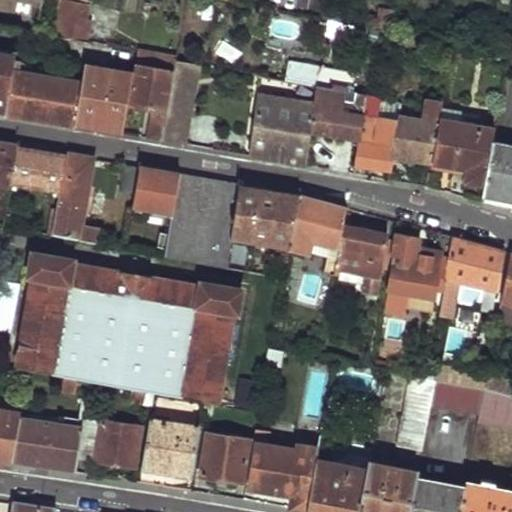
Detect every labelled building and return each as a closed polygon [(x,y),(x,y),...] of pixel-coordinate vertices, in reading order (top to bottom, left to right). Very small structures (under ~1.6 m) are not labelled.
[(86,3),(66,0),(47,0),(41,33),(86,41),(89,22),(83,21),(86,3)] [(392,29),(391,39),(421,45),(423,35),(395,30),(392,29)] [(0,112),(6,113),(15,58),(16,54),(0,51),(0,112)] [(132,76),(128,103),(153,108),(168,111),(177,59),(145,52),(137,51),(132,76)] [(15,58),(6,113),(66,123),(75,125),(83,81),(21,70),(22,60),(15,58)] [(168,111),(163,140),(185,144),(199,62),(177,59),(168,111)] [(132,76),(85,67),(83,81),(75,125),(101,129),(123,133),(128,103),(132,76)] [(262,93),(250,155),(278,160),(305,165),(307,156),(311,129),(320,85),(286,79),(284,90),(282,97),(262,93)] [(320,85),(311,129),(361,137),(365,114),(343,110),(345,98),(346,91),(320,85)] [(284,90),(262,87),(262,93),(282,97),(284,90)] [(345,98),(343,110),(365,114),(368,94),(369,92),(353,90),(350,98),(345,98)] [(361,137),(359,147),(356,163),(391,168),(394,153),(399,120),(378,116),(381,97),(368,94),(365,114),(361,137)] [(421,97),(417,121),(440,125),(443,106),(444,101),(421,97)] [(402,103),(400,112),(407,113),(409,105),(402,103)] [(440,125),(433,161),(466,167),(463,180),(485,184),(494,141),(495,131),(478,128),(481,113),(443,106),(440,125)] [(153,108),(148,138),(163,140),(168,111),(153,108)] [(399,120),(394,153),(433,161),(440,125),(417,121),(399,117),(399,120)] [(511,144),(494,141),(485,184),(483,194),(511,200),(511,144)] [(0,225),(5,226),(13,183),(19,146),(0,142),(0,225)] [(342,143),(337,170),(354,173),(356,163),(359,147),(342,143)] [(19,146),(13,183),(62,192),(68,154),(44,150),(19,146)] [(62,192),(54,235),(98,243),(100,229),(81,225),(93,159),(68,154),(62,192)] [(126,164),(121,192),(137,195),(141,167),(126,164)] [(141,167),(137,195),(135,207),(175,214),(182,174),(162,171),(141,167)] [(182,174),(175,214),(168,251),(167,257),(227,268),(232,238),(241,184),(210,179),(182,174)] [(241,184),(232,238),(291,250),(301,194),(274,190),(241,184)] [(301,194),(291,250),(308,253),(311,240),(329,244),(325,272),(336,274),(345,225),(348,207),(322,200),(301,194)] [(345,225),(336,274),(342,276),(344,269),(367,275),(366,281),(364,293),(378,295),(388,234),(345,225)] [(398,235),(390,289),(436,298),(442,263),(451,266),(456,237),(445,234),(442,253),(417,248),(418,239),(398,235)] [(456,237),(451,266),(444,301),(454,303),(457,304),(462,283),(486,289),(482,310),(493,312),(505,250),(477,243),(456,237)] [(160,249),(159,255),(167,257),(168,251),(160,249)] [(75,260),(34,252),(29,278),(33,279),(17,368),(65,377),(81,380),(131,389),(148,392),(217,405),(234,314),(237,315),(242,290),(201,283),(200,288),(152,279),(152,275),(123,270),(122,274),(74,265),(75,260)] [(511,252),(500,314),(509,316),(511,304),(511,252)] [(344,269),(342,276),(366,281),(367,275),(344,269)] [(462,283),(457,304),(482,310),(486,289),(462,283)] [(388,297),(385,317),(400,319),(404,300),(388,297)] [(444,301),(442,316),(451,318),(454,303),(444,301)] [(303,411),(320,415),(332,364),(315,360),(303,411)] [(438,364),(435,380),(437,380),(485,390),(488,373),(438,364)] [(511,377),(488,373),(485,390),(511,396),(511,377)] [(414,376),(399,447),(422,452),(432,405),(437,380),(435,380),(431,379),(414,376)] [(65,377),(63,391),(78,394),(81,380),(65,377)] [(437,380),(432,405),(480,415),(485,390),(437,380)] [(131,389),(129,401),(146,404),(148,392),(131,389)] [(511,396),(485,390),(480,415),(479,423),(511,430),(511,396)] [(0,410),(0,460),(12,462),(13,455),(21,414),(0,410)] [(21,414),(13,455),(31,459),(30,465),(41,467),(48,468),(50,460),(77,466),(79,457),(85,423),(22,412),(21,414)] [(152,415),(143,467),(193,475),(201,429),(172,424),(173,419),(152,415)] [(85,423),(79,457),(96,460),(103,422),(87,419),(85,423)] [(103,422),(96,460),(136,467),(143,428),(103,422)] [(261,429),(250,486),(295,494),(292,508),(308,511),(318,462),(320,450),(304,447),(303,452),(283,448),(285,438),(278,438),(277,447),(272,445),(274,432),(261,429)] [(210,432),(201,476),(245,482),(252,440),(210,432)] [(318,462),(308,511),(313,511),(360,511),(369,471),(318,462)] [(369,471),(360,511),(409,511),(416,478),(417,473),(370,464),(369,471)] [(416,478),(409,511),(461,511),(466,488),(416,478)] [(466,488),(461,511),(511,511),(511,491),(494,488),(495,483),(481,481),(480,485),(467,483),(466,488)] [(2,500),(0,511),(10,511),(12,502),(2,500)] [(10,511),(54,511),(55,508),(29,504),(12,502),(10,511)]
